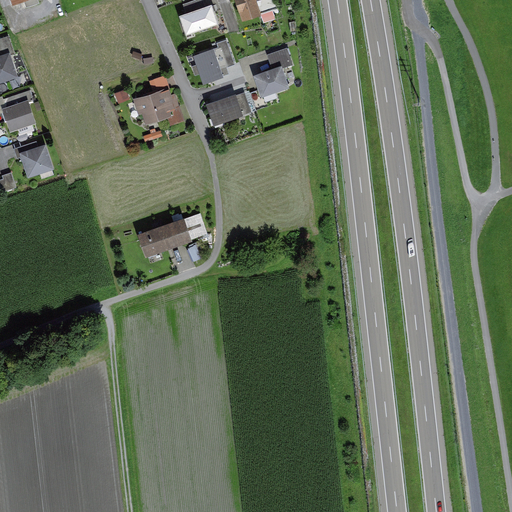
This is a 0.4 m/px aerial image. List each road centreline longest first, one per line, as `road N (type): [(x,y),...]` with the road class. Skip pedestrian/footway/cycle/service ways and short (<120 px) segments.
road 1 (motorway): [(435,511),(370,0)]
road 2 (track): [(416,0),(479,511)]
road 3 (motorway): [(337,0),(396,511)]
road 4 (residential): [(0,345),(201,270),(217,256),(223,236),(215,161),(151,0)]
road 5 (track): [(484,203),(474,252),(511,488)]
road 6 (track): [(406,0),(408,16),(439,51),(467,188),(484,203)]
road 7 (track): [(450,0),(491,104),(497,170),(484,203)]
road 8 (track): [(109,305),(132,511)]
